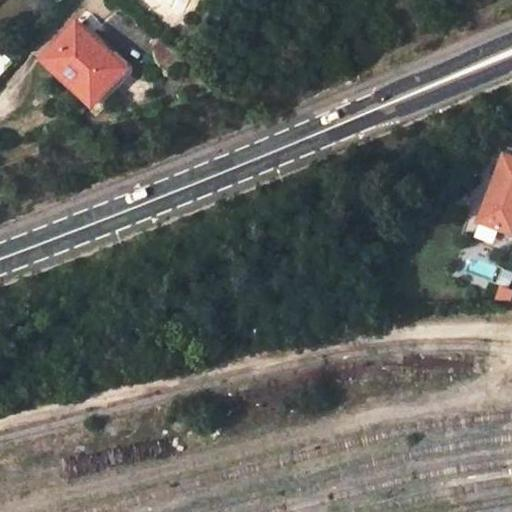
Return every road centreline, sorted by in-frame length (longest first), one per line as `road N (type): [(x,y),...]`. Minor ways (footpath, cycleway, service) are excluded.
road 1 (secondary): [(0,275),(511,65)]
road 2 (secondary): [(511,42),(336,119),(0,247)]
